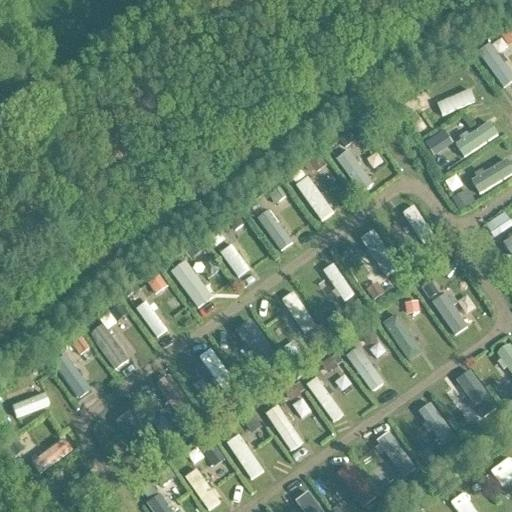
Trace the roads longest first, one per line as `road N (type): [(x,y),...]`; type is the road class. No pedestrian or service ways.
road 1 (track): [(506,327),(412,182),(76,421),(135,511)]
road 2 (track): [(511,334),(506,327),(249,511)]
